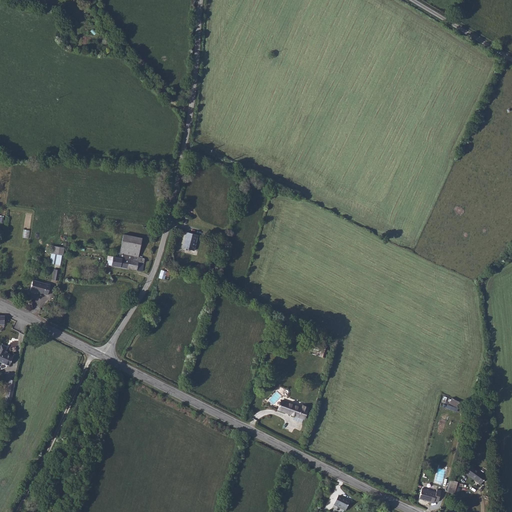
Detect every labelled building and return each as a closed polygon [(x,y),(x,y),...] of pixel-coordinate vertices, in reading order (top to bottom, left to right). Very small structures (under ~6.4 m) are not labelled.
[(194,251),(198,235),(186,232),(183,248),(194,251)] [(124,234),(120,253),(139,257),(142,238),(124,234)] [(62,265),(65,247),(54,245),(53,253),(51,252),(50,263),(62,265)] [(139,257),(120,253),(119,258),(113,257),(108,256),(106,265),(119,267),(143,271),(145,259),(139,257)] [(159,278),(164,280),(165,276),(169,277),(170,273),(161,270),(159,278)] [(50,285),(33,280),(30,290),(48,295),(50,285)] [(6,347),(1,345),(0,347),(0,361),(9,366),(14,356),(4,352),(6,347)] [(14,396),(15,379),(8,379),(6,396),(14,396)] [(456,397),(448,393),(446,398),(454,402),(456,397)] [(302,408),(281,401),(278,409),(304,418),(308,407),(303,405),(302,408)] [(486,476),(470,465),(465,473),(481,484),(486,476)] [(450,480),(446,492),(454,494),(457,482),(450,480)] [(436,492),(422,488),(419,499),(434,503),(434,501),(438,502),(441,491),(437,489),(436,492)] [(350,502),(338,496),(334,505),(346,511),(350,502)]
